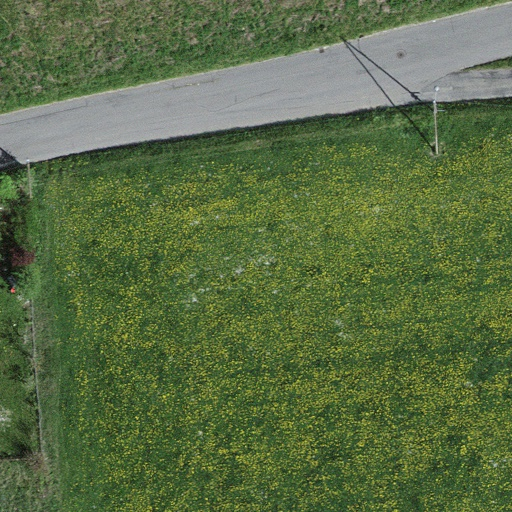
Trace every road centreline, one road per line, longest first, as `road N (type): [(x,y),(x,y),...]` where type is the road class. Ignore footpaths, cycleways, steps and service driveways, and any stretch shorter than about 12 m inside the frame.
road 1 (tertiary): [(511,29),(230,97)]
road 2 (residential): [(511,83),(230,97)]
road 3 (tertiary): [(230,97),(0,145)]
